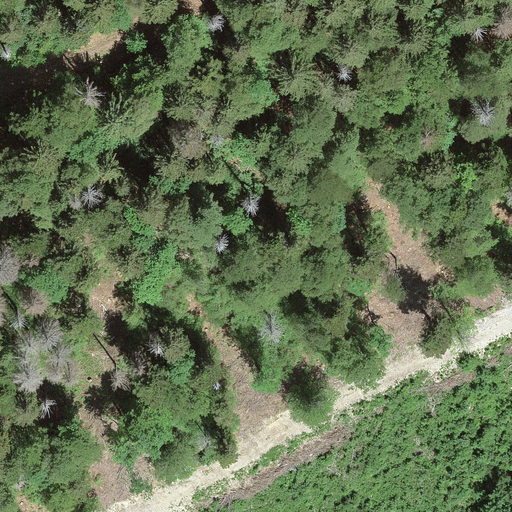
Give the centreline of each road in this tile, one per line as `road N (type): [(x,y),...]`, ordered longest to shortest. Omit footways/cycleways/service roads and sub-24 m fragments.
road 1 (track): [(511,314),(331,400),(131,511)]
road 2 (track): [(185,0),(38,68),(0,75)]
